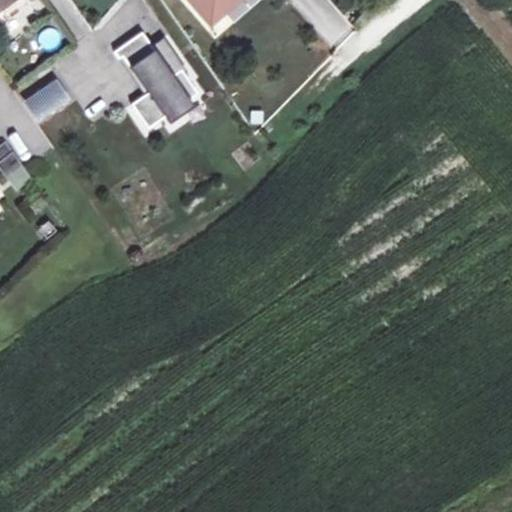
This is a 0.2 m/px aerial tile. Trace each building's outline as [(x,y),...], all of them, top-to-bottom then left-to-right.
[(0,0),(0,22),(7,18),(0,8),(0,6),(8,0),(0,0)] [(188,0),(197,10),(207,22),(232,0),(188,0)] [(162,116),(167,123),(192,107),(187,99),(196,92),(182,73),(179,69),(170,75),(149,45),(140,32),(112,51),(117,58),(121,55),(146,92),(142,95),(129,103),(145,127),(162,116)] [(162,37),(149,45),(170,75),(179,69),(182,73),(185,70),(162,37)] [(121,55),(117,58),(142,95),(146,92),(121,55)] [(11,153),(0,161),(0,171),(15,191),(30,180),(11,153)]
